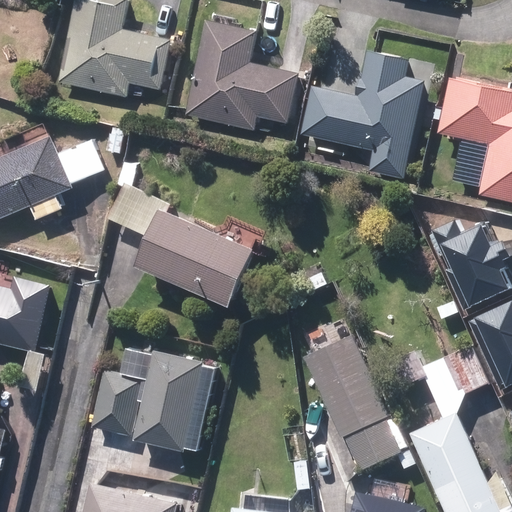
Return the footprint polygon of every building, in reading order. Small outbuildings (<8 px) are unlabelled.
[(118,0),(79,0),(61,84),(129,100),(132,86),(161,93),(172,44),(123,33),(130,3),(118,0)] [(258,35),(208,25),(188,118),(256,132),(259,119),(289,125),(300,77),(251,67),(258,35)] [(314,90),(303,138),(376,153),(371,172),(405,179),(425,85),(407,81),(410,66),(368,57),(359,100),(314,90)] [(511,94),(450,82),(439,136),(491,147),(481,198),(511,203),(511,94)] [(0,163),(0,223),(74,192),(52,141),(0,163)] [(163,216),(139,272),(231,312),(255,256),(163,216)] [(445,270),(463,310),(511,288),(511,284),(502,261),(509,258),(502,242),(491,247),(481,226),(461,235),(455,221),(433,231),(450,268),(445,270)] [(16,293),(0,289),(0,345),(37,355),(53,291),(18,282),(16,293)] [(511,301),(468,322),(499,390),(511,383),(511,301)] [(354,337),(306,358),(342,438),(345,436),(385,418),(390,416),(354,337)] [(477,341),(446,352),(464,403),(495,392),(477,341)] [(417,347),(391,358),(404,389),(431,378),(417,347)] [(155,359),(128,353),(123,377),(107,373),(95,428),(132,437),(140,405),(145,406),(136,443),(186,455),(187,450),(198,453),(216,374),(205,371),(206,367),(156,355),(155,359)] [(501,511),(458,417),(413,437),(446,511),(501,511)] [(402,453),(385,418),(345,436),(362,472),(402,453)] [(175,511),(177,507),(93,487),(87,511),(175,511)] [(288,511),(290,502),(242,496),(239,511),(288,511)] [(426,511),(358,496),(354,511),(426,511)]
